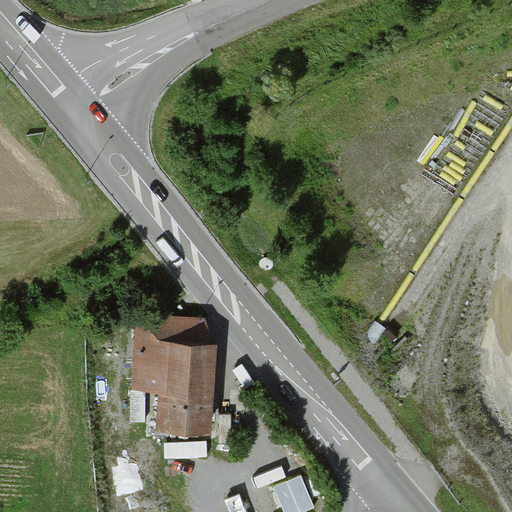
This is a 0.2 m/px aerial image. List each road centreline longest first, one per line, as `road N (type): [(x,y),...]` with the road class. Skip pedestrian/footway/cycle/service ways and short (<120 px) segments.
road 1 (secondary): [(76,110),(398,505)]
road 2 (residential): [(76,110),(182,39),(275,0)]
